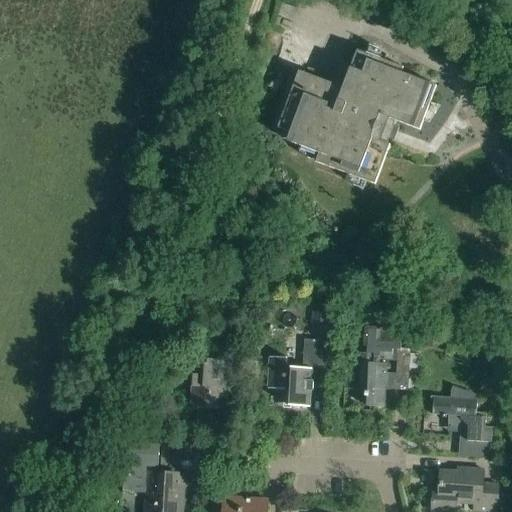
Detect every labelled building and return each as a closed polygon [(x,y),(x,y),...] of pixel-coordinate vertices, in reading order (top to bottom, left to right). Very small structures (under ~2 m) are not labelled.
[(404,69),(385,62),(387,58),(370,48),(367,56),(358,52),(344,89),(299,73),(289,101),(278,129),(296,136),(292,145),(319,155),(316,164),(375,186),(390,146),(379,142),(381,136),(387,120),(420,132),(425,118),(437,87),(402,74),(404,69)] [(314,292),(312,323),(329,324),(330,293),(314,292)] [(399,351),(400,334),(380,333),(381,329),(361,328),(360,355),(358,392),(368,392),(367,408),(384,409),(385,392),(395,392),(395,381),(409,381),(411,351),(399,351)] [(325,368),(327,343),(304,341),(302,370),(286,369),(287,360),(270,359),(267,391),(289,392),(288,408),(310,409),(313,367),(325,368)] [(248,381),(250,353),(234,352),(234,355),(224,355),(224,363),(188,360),(187,377),(193,377),(191,410),(220,412),(221,396),(226,396),(226,390),(222,389),(223,376),(233,377),(233,380),(248,381)] [(476,415),(477,402),(434,399),(433,417),(449,418),(448,430),(465,431),(463,460),(488,461),(489,445),(492,446),(493,430),(486,430),(486,416),(476,415)] [(160,444),(159,468),(183,469),(184,444),(160,444)] [(182,511),(185,476),(158,474),(159,447),(131,446),(130,475),(148,476),(145,511),(182,511)] [(453,511),(456,509),(457,505),(474,506),(473,511),(497,511),(499,487),(482,486),(483,472),(467,471),(467,476),(440,474),(439,493),(436,493),(433,496),(432,510),(433,511),(453,511)] [(266,511),(267,503),(224,500),(223,511),(266,511)]
